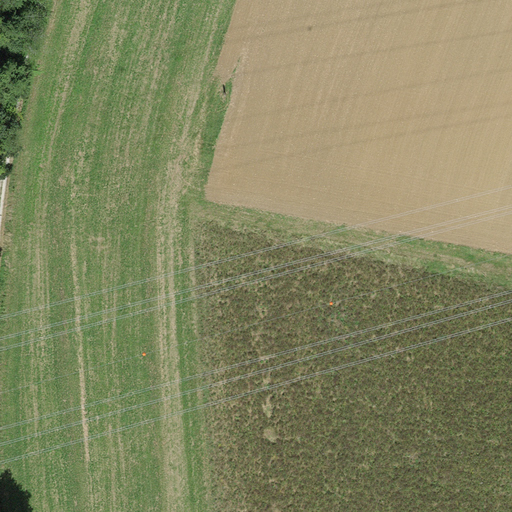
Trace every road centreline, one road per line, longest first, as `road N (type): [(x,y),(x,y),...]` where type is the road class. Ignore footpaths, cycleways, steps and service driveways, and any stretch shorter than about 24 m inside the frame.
road 1 (track): [(217,220),(511,276)]
road 2 (track): [(30,0),(0,140)]
